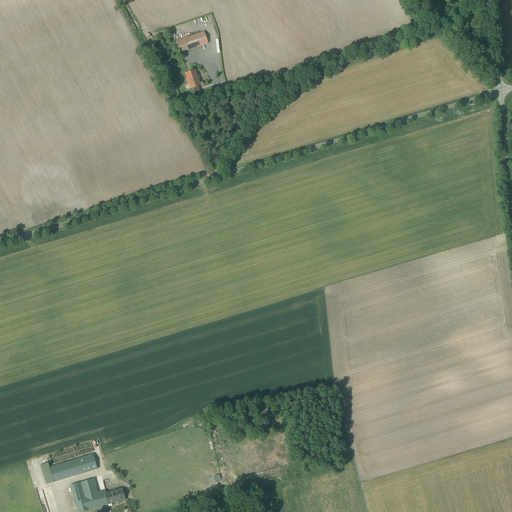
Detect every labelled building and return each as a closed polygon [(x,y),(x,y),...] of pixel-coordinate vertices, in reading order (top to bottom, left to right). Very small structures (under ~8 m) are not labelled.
[(204,33),(188,38),(188,37),(177,41),(179,48),(183,47),(182,45),(186,44),(188,50),(208,43),(204,33)] [(195,71),(186,74),(187,79),(186,79),(188,84),(189,84),(189,85),(191,84),(192,88),(200,86),(198,79),(199,79),(198,76),(197,76),(195,71)] [(49,484),(97,470),(93,454),(50,467),(47,459),(42,461),(49,484)] [(105,494),(106,493),(105,491),(98,493),(93,479),(70,486),(77,511),(80,511),(108,504),(105,494)] [(105,494),(108,504),(125,499),(122,489),(115,491),(115,488),(111,489),(112,492),(106,493),(105,494)]
